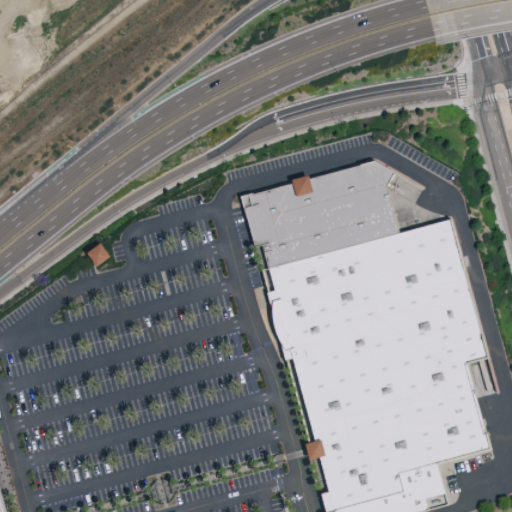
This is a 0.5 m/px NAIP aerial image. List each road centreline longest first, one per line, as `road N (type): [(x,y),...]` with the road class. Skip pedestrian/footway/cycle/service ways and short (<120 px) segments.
road 1 (trunk): [(0,264),(97,183),(205,113),(341,52),(426,28)]
road 2 (trunk): [(418,3),(255,63),(163,112),(41,198)]
road 3 (trunk): [(0,291),(136,193),(277,132)]
road 4 (trunk): [(264,0),(89,147),(41,198)]
road 5 (trunk): [(277,132),(486,86)]
